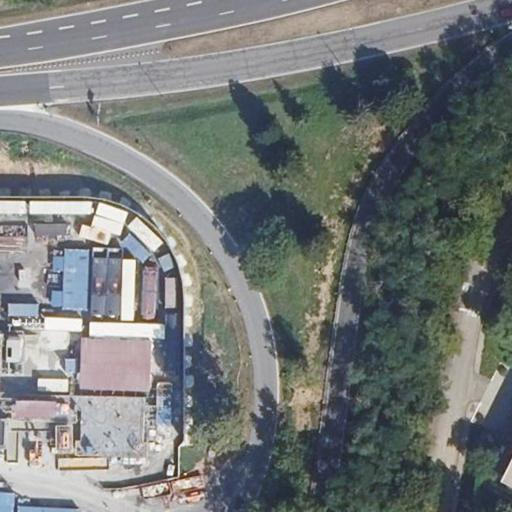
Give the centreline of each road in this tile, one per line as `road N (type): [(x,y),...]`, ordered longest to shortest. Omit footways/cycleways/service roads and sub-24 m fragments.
road 1 (primary): [(0,111),(93,146),(170,192),(214,234),(259,341),(266,403),(252,474),(232,511)]
road 2 (primary): [(305,511),(331,427),(348,248),(373,174),(431,98),(511,38)]
road 3 (primary): [(0,92),(294,58),(511,7)]
road 4 (primary): [(272,1),(0,49)]
road 5 (residential): [(511,230),(482,276),(458,383)]
road 6 (residential): [(458,383),(438,511)]
